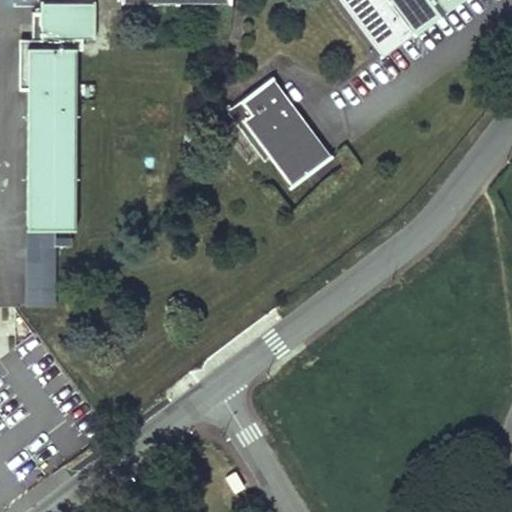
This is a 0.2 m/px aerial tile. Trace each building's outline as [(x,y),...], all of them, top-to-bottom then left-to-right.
[(340,0),(382,56),(457,0),(340,0)] [(27,90),(27,229),(28,229),(70,230),(73,229),(74,37),(95,37),(95,4),(40,3),(40,12),(40,48),(28,48),(27,90)] [(40,48),(40,12),(32,12),(32,40),(19,40),(18,90),(27,90),(28,48),(40,48)] [(252,131),(247,135),(262,157),(268,153),(292,187),(331,158),(272,76),(242,99),(252,113),(244,119),(252,131)] [(252,131),(244,119),(252,113),(242,99),(228,109),(247,135),(252,131)] [(70,230),(28,229),(27,244),(56,245),(71,245),(70,230)] [(56,245),(27,244),(27,305),(55,305),(56,245)] [(246,479),(235,464),(224,472),(235,487),(246,479)]
